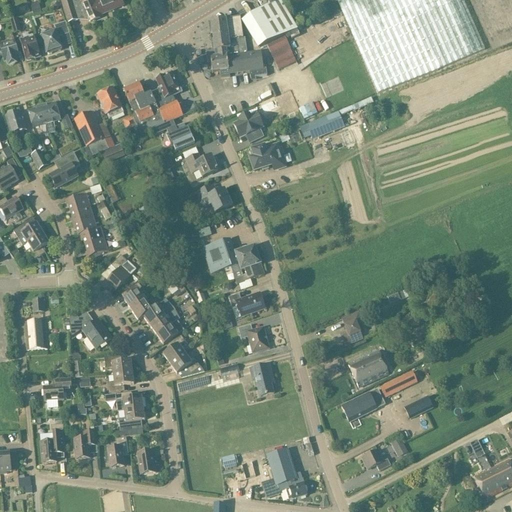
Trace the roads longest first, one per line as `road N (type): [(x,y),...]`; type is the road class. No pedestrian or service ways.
road 1 (residential): [(345,511),(275,274),(172,28)]
road 2 (residential): [(68,279),(108,310),(146,358),(167,420),(178,495)]
road 3 (secondary): [(0,96),(123,54),(172,28)]
road 4 (residential): [(178,495),(32,475)]
road 5 (residential): [(307,511),(178,495)]
